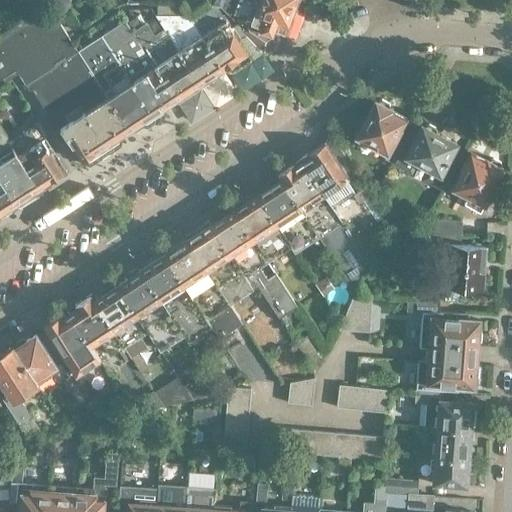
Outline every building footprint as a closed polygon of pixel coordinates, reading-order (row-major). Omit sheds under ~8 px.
[(296,9),(271,0),(222,0),(220,6),(237,23),(240,27),(242,23),(275,37),(277,32),(286,35),(296,9)] [(271,0),(296,9),(297,8),(294,7),(296,0),(271,0)] [(157,5),(157,14),(155,14),(164,27),(203,85),(210,80),(210,76),(223,68),(189,16),(181,6),(157,5)] [(206,6),(189,16),(223,68),(225,66),(227,70),(233,71),(251,59),(244,48),(246,47),(241,39),(247,35),(240,27),(237,23),(231,27),(225,19),(217,24),(206,6)] [(78,49),(57,16),(22,19),(0,32),(0,78),(16,68),(33,95),(36,94),(58,128),(60,126),(73,145),(70,147),(79,160),(85,161),(116,141),(117,137),(129,129),(78,49)] [(124,19),(101,35),(154,116),(163,110),(164,106),(177,98),(132,30),(124,19)] [(146,21),(132,30),(177,98),(188,90),(194,91),(203,85),(164,27),(155,33),(146,21)] [(240,27),(264,52),(271,48),(275,43),(275,37),(242,23),(240,27)] [(101,34),(78,49),(129,129),(142,120),(147,121),(154,116),(101,35),(101,34)] [(388,152),(384,158),(390,162),(400,144),(393,141),(395,138),(396,139),(402,128),(400,127),(405,117),(391,110),(392,108),(375,99),(356,136),(388,152)] [(36,122),(9,139),(17,153),(41,190),(64,175),(65,169),(57,155),(54,157),(42,138),(45,136),(36,122)] [(400,144),(390,162),(411,174),(418,162),(428,167),(422,179),(441,189),(446,179),(450,172),(442,168),(456,142),(421,124),(409,147),(401,143),(400,144)] [(0,177),(18,205),(41,190),(17,153),(9,139),(0,125),(0,177)] [(324,141),(301,156),(369,260),(384,224),(388,225),(391,219),(386,217),(353,167),(334,138),(326,144),(324,141)] [(446,179),(454,184),(452,186),(468,195),(464,202),(479,210),(502,166),(486,158),(485,160),(471,152),(466,161),(464,160),(458,170),(460,171),(459,174),(451,170),(450,172),(446,179)] [(277,172),(280,177),(319,236),(354,289),(369,260),(301,156),(277,172)] [(0,216),(18,205),(0,177),(0,216)] [(280,177),(257,192),(292,245),(290,246),(294,252),(319,236),(280,177)] [(257,192),(233,207),(268,261),(290,246),(292,245),(257,192)] [(233,207),(210,223),(253,289),(258,285),(279,316),(296,305),(275,272),(267,277),(259,266),(268,261),(233,207)] [(482,229),(482,218),(463,217),(463,228),(482,229)] [(420,230),(427,231),(461,232),(462,220),(435,218),(426,218),(420,230)] [(253,289),(210,223),(187,237),(230,304),(253,289)] [(461,232),(427,231),(426,245),(428,248),(432,248),(435,252),(435,261),(447,261),(445,286),(481,288),(484,244),(461,243),(461,232)] [(163,253),(213,329),(217,334),(240,319),(230,304),(187,237),(163,253)] [(163,253),(140,268),(183,335),(184,335),(190,343),(213,329),(163,253)] [(140,268),(117,283),(148,330),(161,350),(183,335),(140,268)] [(326,276),(315,283),(323,295),(334,288),(326,276)] [(117,283),(94,298),(125,345),(148,330),(117,283)] [(419,292),(419,293),(419,296),(418,296),(417,309),(422,309),(439,310),(439,298),(436,298),(436,297),(433,296),(433,292),(419,292)] [(91,293),(67,308),(92,345),(101,339),(111,354),(125,345),(94,298),(91,293)] [(354,296),(349,307),(358,307),(357,330),(369,331),(371,297),(354,296)] [(349,307),(338,329),(357,330),(358,307),(349,307)] [(67,308),(44,323),(68,360),(69,360),(74,368),(89,358),(84,350),(92,345),(67,308)] [(422,309),(419,347),(429,347),(477,350),(477,341),(480,340),(481,331),(478,330),(479,319),(463,318),(464,312),(439,310),(422,309)] [(14,347),(37,382),(38,384),(52,375),(49,370),(57,365),(36,332),(26,339),(22,338),(15,342),(16,345),(14,347)] [(319,356),(306,335),(296,341),(310,363),(319,356)] [(12,344),(0,352),(0,378),(8,391),(1,396),(24,431),(27,436),(40,429),(31,415),(18,395),(37,382),(14,347),(12,344)] [(418,359),(416,388),(445,390),(458,391),(458,386),(474,387),(475,376),(478,375),(478,367),(476,364),(476,356),(477,350),(429,347),(428,353),(428,359),(418,359)] [(149,369),(137,350),(130,355),(141,374),(149,369)] [(216,366),(207,372),(214,384),(224,378),(216,366)] [(65,367),(56,372),(61,379),(69,374),(65,367)] [(177,376),(154,390),(164,405),(193,398),(184,385),(184,384),(177,376)] [(193,377),(184,384),(184,385),(193,398),(209,396),(207,385),(200,387),(193,377)] [(314,377),(302,379),(299,403),(311,404),(314,377)] [(287,401),(299,403),(302,379),(289,381),(287,401)] [(351,385),(339,383),(336,406),(348,407),(351,385)] [(250,387),(227,385),(226,397),(249,399),(250,387)] [(363,386),(351,385),(348,407),(360,409),(363,386)] [(363,386),(360,409),(372,410),(375,387),(363,386)] [(112,387),(87,404),(97,418),(104,413),(107,417),(127,414),(131,409),(124,398),(121,400),(112,387)] [(387,388),(375,387),(372,410),(384,411),(387,388)] [(415,388),(415,390),(414,401),(426,402),(424,425),(471,428),(473,401),(444,399),(445,390),(416,388),(415,388)] [(134,393),(124,398),(131,409),(133,412),(164,405),(154,390),(138,399),(134,393)] [(249,399),(226,397),(225,409),(248,411),(249,399)] [(195,405),(194,416),(218,418),(219,406),(206,404),(195,405)] [(247,423),(248,411),(225,409),(224,421),(247,423)] [(247,423),(224,421),(223,433),(246,435),(247,423)] [(435,440),(434,454),(469,456),(471,428),(424,425),(424,436),(426,439),(435,440)] [(288,427),(276,426),(274,449),(286,450),(288,427)] [(300,428),(288,427),(286,450),(298,451),(300,428)] [(312,429),(300,428),(298,451),(298,452),(310,452),(312,429)] [(324,430),(312,429),(310,452),(322,453),(324,430)] [(336,431),(324,430),(322,453),(334,454),(336,431)] [(348,432),(336,431),(334,454),(346,455),(348,432)] [(360,433),(348,432),(346,455),(358,456),(360,433)] [(246,435),(223,433),(222,445),(245,447),(246,435)] [(372,434),(360,433),(358,456),(358,457),(370,457),(372,434)] [(384,435),(372,434),(370,457),(382,458),(384,435)] [(76,484),(74,511),(102,511),(104,494),(105,483),(116,484),(119,452),(106,451),(104,476),(94,475),(93,486),(76,484)] [(469,456),(434,454),(432,482),(466,484),(469,456)] [(48,511),(50,482),(21,480),(23,461),(13,460),(9,502),(19,503),(19,505),(17,505),(16,511),(48,511)] [(253,472),(242,471),(240,504),(250,505),(253,472)] [(156,499),(155,511),(183,511),(185,489),(186,489),(187,473),(177,472),(175,489),(169,488),(168,500),(156,499)] [(383,483),(383,490),(417,492),(417,479),(385,477),(385,483),(383,483)] [(50,482),(48,511),(74,511),(76,484),(50,482)] [(258,482),(256,500),(265,501),(267,483),(258,482)] [(383,490),(383,483),(376,482),(373,511),(384,511),(384,505),(385,490),(383,490)] [(117,511),(155,511),(156,499),(157,487),(119,484),(117,511)] [(185,489),(183,511),(211,511),(213,503),(214,494),(196,493),(195,490),(186,489),(185,489)] [(417,492),(385,490),(384,505),(407,507),(407,508),(432,509),(433,494),(417,493),(417,492)] [(213,503),(211,511),(239,511),(239,509),(230,508),(231,505),(213,503)]
